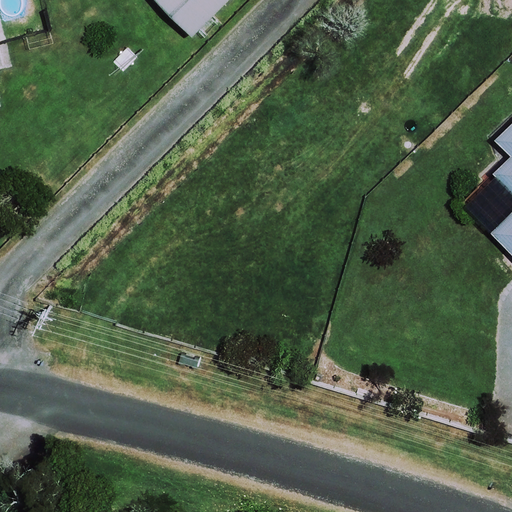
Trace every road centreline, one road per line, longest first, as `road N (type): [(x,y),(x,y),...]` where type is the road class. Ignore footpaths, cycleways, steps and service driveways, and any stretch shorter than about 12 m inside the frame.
road 1 (residential): [(0,394),(223,464),(417,511)]
road 2 (unknown): [(0,274),(283,0)]
